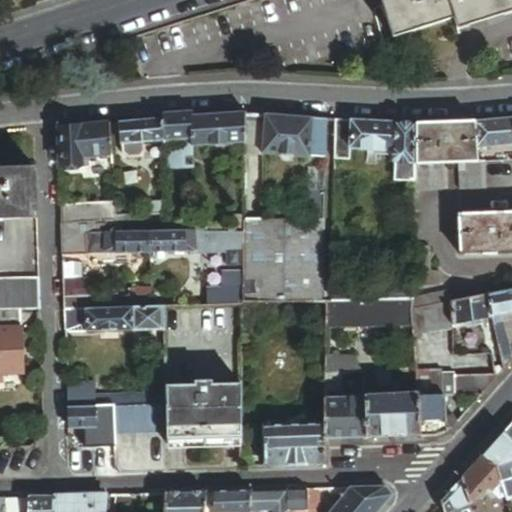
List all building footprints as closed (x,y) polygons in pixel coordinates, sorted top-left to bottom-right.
[(511,4),(511,0),(376,0),(387,35),(392,34),(452,16),(454,22),(511,4)] [(163,115),(163,120),(164,141),(192,139),(192,147),(194,147),(245,143),(245,114),(193,118),(192,113),(163,115)] [(265,116),(247,114),(246,158),(256,158),(262,155),(265,116)] [(327,120),(265,116),(262,155),(311,158),(311,157),(326,157),(327,120)] [(511,119),(475,123),(476,125),(478,151),(511,147),(511,119)] [(164,141),(163,120),(119,124),(120,143),(121,143),(122,155),(128,159),(139,159),(145,154),(145,142),(151,142),(164,141)] [(351,121),(335,120),(335,161),(349,162),(350,150),(351,121)] [(415,167),(415,128),(415,124),(351,121),(350,150),(393,152),(393,161),(395,164),(395,183),(415,183),(415,167)] [(111,156),(109,125),(58,129),(60,167),(83,166),(83,158),(111,156)] [(458,126),(458,125),(415,128),(415,167),(440,167),(458,166),(476,166),(478,151),(476,125),(458,126)] [(164,154),(164,170),(194,168),(194,147),(192,147),(192,139),(164,141),(164,154)] [(152,155),(164,154),(164,141),(151,142),(152,155)] [(485,166),(476,166),(458,166),(459,194),(485,194),(485,166)] [(0,220),(37,219),(35,167),(0,168),(0,220)] [(415,167),(415,183),(415,195),(441,195),(440,167),(415,167)] [(308,222),(323,222),(324,171),(309,171),(308,222)] [(61,205),(62,225),(115,221),(115,217),(114,204),(61,205)] [(511,214),(459,217),(461,257),(511,255),(511,214)] [(150,234),(164,233),(164,222),(144,222),(143,216),(115,217),(115,221),(62,225),(63,243),(84,236),(86,236),(105,235),(150,234)] [(308,222),(244,221),(244,230),(244,251),(244,271),(243,286),(243,301),(251,301),(323,301),(324,222),(323,222),(308,222)] [(244,230),(195,232),(195,252),(244,251),(244,230)] [(195,252),(195,232),(164,233),(150,234),(150,253),(195,252)] [(150,253),(150,234),(105,235),(106,247),(106,254),(150,253)] [(106,247),(105,235),(86,236),(87,248),(106,247)] [(87,248),(86,236),(84,236),(63,243),(63,257),(87,256),(87,248)] [(415,248),(416,273),(431,272),(429,247),(415,248)] [(63,265),(64,280),(74,279),(74,265),(63,265)] [(223,271),(223,287),(243,286),(244,271),(223,271)] [(416,283),(416,287),(441,285),(440,272),(431,272),(416,273),(416,283)] [(40,309),(39,278),(0,279),(0,310),(21,309),(40,309)] [(74,279),(64,280),(65,297),(96,295),(95,278),(74,279)] [(391,299),(416,298),(416,287),(416,283),(392,283),(391,299)] [(243,303),(243,301),(243,286),(223,287),(208,289),(208,305),(243,303)] [(455,302),(471,299),(469,289),(416,298),(416,309),(455,302)] [(511,314),(511,291),(490,295),(495,318),(497,318),(504,316),(511,314)] [(495,318),(490,295),(471,299),(455,302),(457,325),(469,322),(485,319),(495,318)] [(65,310),(86,309),(97,309),(97,298),(65,299),(65,310)] [(334,301),(328,302),(328,318),(327,329),(417,327),(416,309),(416,298),(391,299),(340,301),(334,301)] [(328,302),(323,301),(251,301),(251,317),(328,318),(328,302)] [(457,325),(455,302),(416,309),(417,327),(417,333),(456,331),(457,325)] [(165,328),(165,306),(97,309),(86,309),(87,331),(134,329),(134,319),(156,318),(156,328),(165,328)] [(21,309),(0,310),(0,373),(4,374),(23,373),(21,309)] [(65,310),(66,332),(87,331),(86,309),(65,310)] [(511,358),(511,346),(504,316),(497,318),(507,365),(511,358)] [(134,329),(156,328),(156,318),(134,319),(134,329)] [(486,326),(485,319),(469,322),(470,329),(486,326)] [(457,325),(456,331),(470,329),(469,322),(457,325)] [(356,358),(327,359),(326,374),(362,371),(356,358)] [(408,393),(418,392),(416,369),(406,370),(407,382),(408,393)] [(447,395),(457,394),(457,374),(457,371),(445,371),(444,369),(419,370),(419,392),(420,396),(447,395)] [(499,372),(477,373),(478,393),(485,392),(500,376),(499,372)] [(477,373),(457,374),(457,394),(478,393),(477,373)] [(198,443),(241,441),(241,384),(212,385),(212,381),(195,381),(195,385),(167,385),(167,388),(168,405),(169,430),(169,444),(198,443)] [(147,395),(95,396),(95,407),(97,407),(115,406),(168,405),(167,388),(147,395)] [(69,408),(95,407),(95,396),(94,391),(75,391),(69,398),(69,408)] [(421,435),(420,396),(419,392),(418,392),(408,393),(377,395),(378,436),(421,435)] [(368,436),(378,436),(377,395),(367,396),(368,436)] [(447,417),(447,395),(420,396),(421,435),(436,435),(447,429),(447,417)] [(365,398),(326,399),(325,423),(325,437),(367,436),(365,398)] [(168,405),(115,406),(116,433),(169,430),(168,405)] [(116,433),(115,406),(97,407),(98,427),(87,427),(87,446),(116,445),(116,433)] [(97,407),(95,407),(69,408),(70,428),(87,427),(98,427),(97,407)] [(455,426),(459,422),(454,414),(447,417),(447,429),(455,426)] [(325,437),(325,423),(301,424),(301,422),(288,423),(287,425),(265,425),(265,466),(324,463),(325,437)] [(511,442),(511,423),(503,434),(511,442)] [(511,442),(503,434),(487,452),(497,465),(503,484),(511,481),(511,442)] [(497,465),(487,452),(462,481),(471,506),(489,491),(492,494),(495,491),(503,484),(497,465)] [(471,506),(462,481),(442,503),(444,511),(457,511),(458,511),(469,507),(471,506)] [(511,481),(503,484),(505,491),(508,502),(511,500),(511,481)] [(500,496),(505,491),(503,484),(495,491),(500,496)] [(386,485),(352,487),(345,495),(330,511),(378,511),(394,495),(386,485)] [(345,495),(352,487),(334,487),(334,492),(342,492),(345,495)] [(288,510),(307,510),(307,488),(288,489),(288,510)] [(307,488),(307,510),(306,511),(319,511),(320,488),(307,488)] [(288,510),(288,489),(253,490),(252,490),(251,511),(272,511),(288,510)] [(251,511),(252,490),(215,491),(213,511),(227,511),(231,511),(240,511),(251,511)] [(205,511),(208,492),(167,493),(165,510),(164,511),(205,511)] [(54,497),(52,511),(105,511),(107,495),(54,497)] [(52,511),(54,497),(29,498),(28,511),(52,511)] [(19,511),(20,500),(6,501),(6,511),(19,511)]
